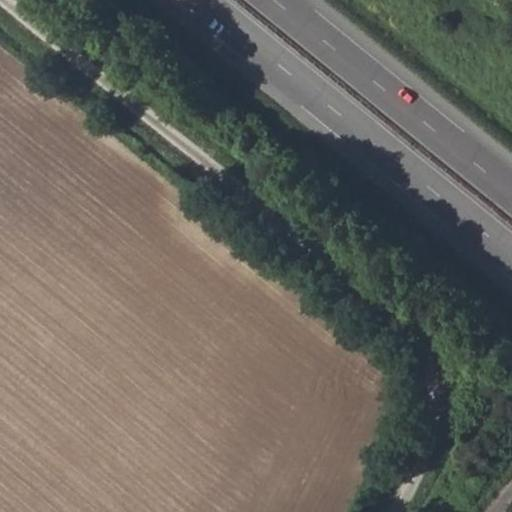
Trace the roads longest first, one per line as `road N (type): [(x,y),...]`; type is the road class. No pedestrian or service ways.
road 1 (unclassified): [(399,511),(440,411),(413,330),(11,0)]
road 2 (trunk): [(199,0),(511,255)]
road 3 (trunk): [(511,193),(273,0)]
